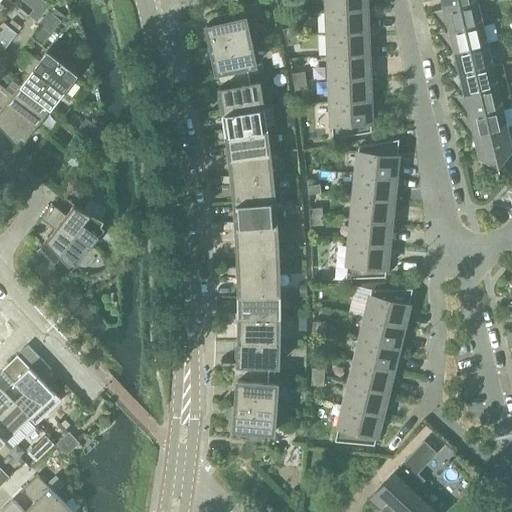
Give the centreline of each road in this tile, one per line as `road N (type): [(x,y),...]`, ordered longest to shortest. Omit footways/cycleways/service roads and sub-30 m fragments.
road 1 (tertiary): [(187,389),(177,178),(144,1)]
road 2 (residential): [(440,205),(399,0)]
road 3 (residential): [(429,407),(440,205)]
road 4 (residential): [(511,463),(463,274)]
road 5 (residential): [(0,145),(38,185),(34,207),(0,250)]
